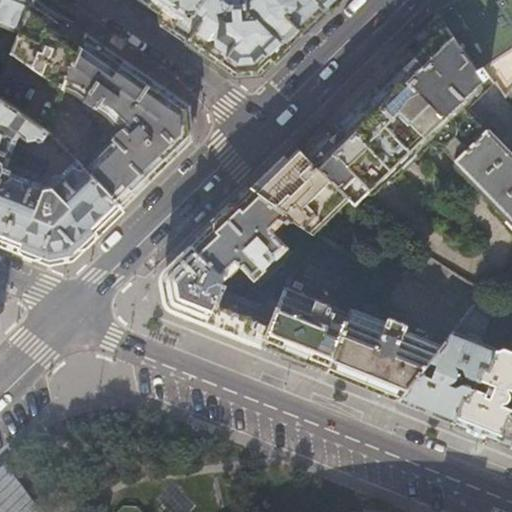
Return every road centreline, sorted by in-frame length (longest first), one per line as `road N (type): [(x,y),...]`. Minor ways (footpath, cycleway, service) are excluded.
road 1 (residential): [(511,497),(138,349),(70,310)]
road 2 (tertiary): [(258,127),(70,310)]
road 3 (residential): [(88,0),(258,127)]
road 4 (tertiary): [(393,0),(258,127)]
